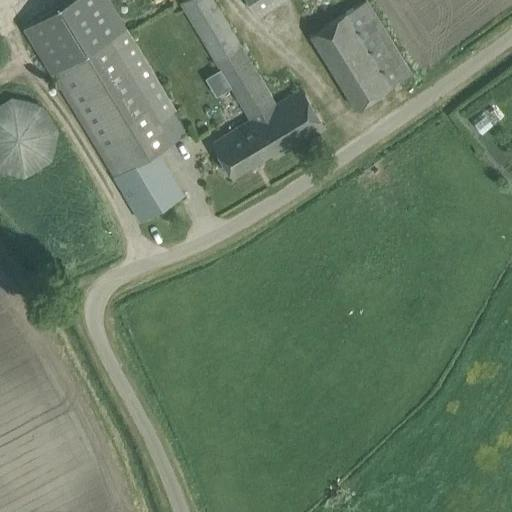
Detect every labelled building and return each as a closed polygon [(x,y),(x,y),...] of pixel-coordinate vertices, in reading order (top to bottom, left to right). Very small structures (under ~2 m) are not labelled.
[(109,0),(67,0),(24,26),(142,219),(185,193),(158,149),(185,132),(173,111),(176,109),(126,27),(109,0)] [(325,125),(315,108),(303,88),(277,103),(214,0),(183,0),(182,1),(252,117),(214,141),(233,173),(272,150),(275,156),(325,125)] [(251,0),(259,11),(276,0),(251,0)] [(411,72),(401,55),(366,0),(365,0),(310,34),(356,107),(411,72)] [(0,170),(26,174),(55,158),(59,127),(43,100),(12,96),(0,102),(0,170)]
